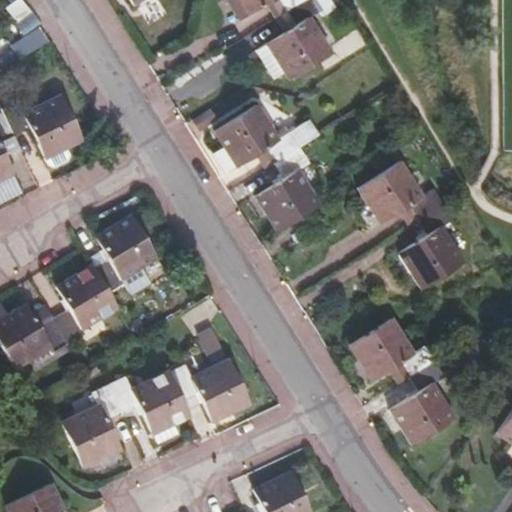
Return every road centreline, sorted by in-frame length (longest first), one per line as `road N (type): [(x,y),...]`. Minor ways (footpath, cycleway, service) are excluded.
road 1 (residential): [(159,155),(323,412)]
road 2 (residential): [(323,412),(127,500)]
road 3 (residential): [(59,0),(159,155)]
road 4 (residential): [(159,155),(0,240)]
